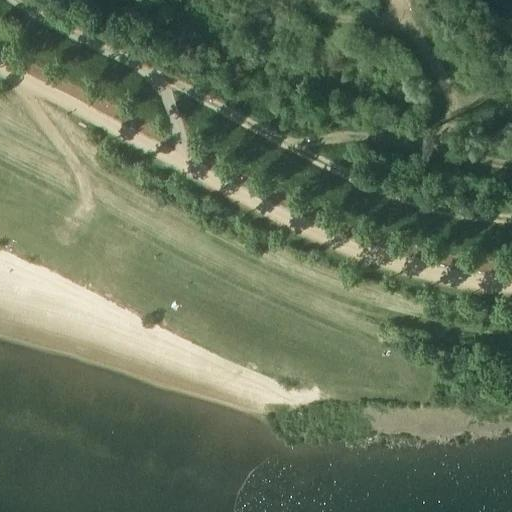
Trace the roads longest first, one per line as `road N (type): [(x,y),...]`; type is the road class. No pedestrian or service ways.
road 1 (track): [(511,282),(430,271),(330,241),(0,63)]
road 2 (track): [(153,76),(289,149),(428,208),(511,217)]
road 3 (track): [(182,161),(153,76),(11,0)]
road 4 (track): [(440,148),(447,116),(440,86),(405,24),(356,26),(313,16),(304,0)]
road 5 (track): [(511,165),(335,136),(289,149)]
road 6 (track): [(8,69),(90,207)]
